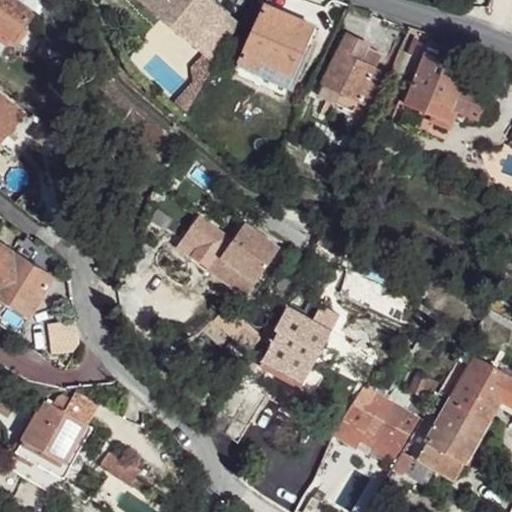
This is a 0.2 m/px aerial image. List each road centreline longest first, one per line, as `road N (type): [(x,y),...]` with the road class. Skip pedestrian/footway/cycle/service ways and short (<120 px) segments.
road 1 (residential): [(54,0),(89,301),(125,370),(202,453),(222,488),(211,511)]
road 2 (residential): [(511,47),(372,0)]
